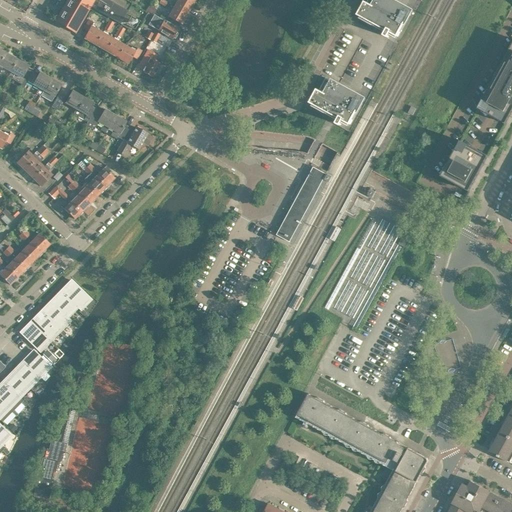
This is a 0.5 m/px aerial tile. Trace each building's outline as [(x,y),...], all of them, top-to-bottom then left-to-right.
[(67,0),(55,21),(75,33),(90,6),(120,24),(128,10),(110,0),(67,0)] [(193,4),(185,0),(177,0),(174,7),(187,14),(193,4)] [(365,1),(358,15),(362,17),(363,16),(387,29),(384,35),(388,37),(390,35),(396,38),(398,36),(401,31),(401,32),(413,10),(393,0),(369,0),(368,3),(365,1)] [(147,11),(153,15),(157,9),(150,5),(147,11)] [(168,17),(181,24),(187,14),(174,7),(168,17)] [(159,17),(153,27),(173,38),(178,29),(159,17)] [(91,25),(93,22),(89,20),(84,29),(88,31),(84,38),(96,45),(103,32),(91,25)] [(114,22),(110,20),(104,29),(109,32),(114,22)] [(125,28),(120,26),(113,38),(106,51),(117,57),(124,44),(118,41),(125,28)] [(113,38),(103,32),(96,45),(106,51),(113,38)] [(155,32),(151,40),(156,43),(160,34),(155,32)] [(137,47),(135,51),(124,44),(117,57),(128,63),(132,56),(137,58),(142,50),(137,47)] [(511,112),(511,45),(478,109),(492,116),(506,124),(511,112)] [(143,70),(142,71),(153,78),(154,76),(155,76),(157,72),(156,72),(161,64),(155,60),(158,55),(148,49),(138,67),(143,70)] [(0,71),(3,67),(11,72),(18,59),(6,53),(0,63),(0,71)] [(11,72),(8,77),(21,84),(20,86),(24,88),(28,81),(33,72),(27,69),(29,65),(18,59),(11,72)] [(33,72),(28,81),(39,88),(36,94),(40,96),(41,95),(42,95),(51,78),(40,72),(41,72),(40,71),(38,75),(33,72)] [(61,84),(51,78),(42,95),(52,101),(62,84),(61,84)] [(318,89),(310,103),(315,105),(315,104),(339,117),(336,123),(340,125),(342,122),(349,126),(350,124),(353,120),(365,98),(330,79),(327,78),(320,90),(318,89)] [(73,90),(65,103),(77,110),(84,97),(73,91),(73,90)] [(52,106),(59,111),(64,101),(57,97),(52,106)] [(77,110),(74,115),(85,121),(87,119),(88,120),(85,125),(91,128),(94,123),(95,123),(96,121),(93,119),(98,110),(92,106),(94,102),(93,102),(84,97),(77,110)] [(28,104),(25,110),(31,113),(34,108),(28,104)] [(412,107),(408,113),(413,116),(417,109),(412,107)] [(38,117),(41,112),(34,108),(31,113),(38,117)] [(96,124),(97,121),(104,125),(101,130),(106,132),(109,128),(116,115),(105,109),(103,113),(98,110),(93,119),(96,121),(95,123),(96,124)] [(119,133),(117,137),(119,138),(124,140),(130,128),(125,125),(127,121),(126,121),(116,115),(109,128),(119,133)] [(66,128),(58,123),(56,127),(64,132),(66,128)] [(117,151),(120,153),(126,156),(132,145),(138,149),(143,141),(148,144),(152,137),(147,134),(147,133),(136,127),(127,142),(124,140),(120,147),(119,148),(117,151)] [(15,135),(10,133),(9,136),(0,130),(0,147),(2,148),(5,142),(10,144),(15,135)] [(28,137),(11,154),(29,171),(46,154),(28,137)] [(119,138),(115,146),(119,148),(120,147),(124,140),(119,138)] [(469,191),(489,156),(474,148),(473,147),(461,140),(441,176),(455,183),(469,191)] [(93,142),(90,147),(96,150),(99,145),(93,142)] [(102,154),(105,149),(99,145),(96,150),(102,154)] [(46,154),(29,171),(46,189),(64,171),(46,154)] [(95,168),(90,164),(87,167),(91,172),(95,168)] [(83,170),(88,175),(91,172),(87,167),(83,170)] [(104,168),(96,176),(106,187),(115,178),(104,168)] [(106,187),(96,176),(92,172),(84,180),(88,185),(98,195),(106,187)] [(68,174),(65,178),(70,183),(74,180),(68,174)] [(79,185),(74,180),(70,183),(76,188),(79,185)] [(67,187),(72,192),(76,188),(70,183),(67,187)] [(79,185),(76,188),(80,193),(90,203),(98,195),(88,185),(84,189),(79,185)] [(290,241),(303,217),(305,218),(309,210),(307,209),(317,192),(304,185),(277,235),(290,241)] [(53,198),(58,193),(65,200),(68,197),(61,190),(57,186),(49,194),(53,198)] [(90,203),(80,193),(72,201),(82,211),(90,203)] [(64,209),(75,219),(82,211),(72,201),(64,209)] [(12,221),(19,213),(16,210),(12,214),(7,209),(3,212),(12,221)] [(5,214),(1,218),(7,225),(11,221),(5,214)] [(30,234),(26,229),(22,233),(27,237),(30,234)] [(411,233),(406,230),(399,243),(404,246),(411,233)] [(19,236),(23,241),(27,237),(22,233),(19,236)] [(50,244),(39,234),(31,242),(42,252),(50,244)] [(23,250),(34,260),(42,252),(31,242),(23,250)] [(14,250),(9,245),(6,249),(11,254),(14,250)] [(3,252),(8,257),(11,254),(6,249),(3,252)] [(34,260),(23,250),(15,258),(26,268),(34,260)] [(26,268),(15,258),(7,266),(18,276),(26,268)] [(0,273),(0,275),(10,285),(18,276),(7,266),(0,273)] [(72,280),(61,291),(77,307),(80,310),(81,310),(82,308),(83,308),(91,299),(72,280)] [(61,291),(51,301),(67,317),(68,317),(77,307),(61,291)] [(51,301),(41,311),(61,331),(62,329),(71,320),(68,317),(67,317),(51,301)] [(41,311),(31,322),(51,341),(52,340),(59,332),(61,334),(64,331),(62,329),(61,331),(41,311)] [(31,322),(21,332),(40,351),(50,342),(54,346),(56,344),(52,340),(51,341),(31,322)] [(507,328),(502,336),(506,338),(510,330),(507,328)] [(34,350),(24,361),(40,377),(40,376),(50,366),(34,350)] [(52,354),(48,358),(52,363),(57,358),(52,354)] [(24,361),(14,371),(30,387),(29,387),(33,391),(43,380),(40,376),(40,377),(24,361)] [(14,371),(4,382),(20,397),(29,387),(30,387),(14,371)] [(4,382),(0,385),(0,398),(13,411),(14,410),(22,402),(24,404),(27,401),(24,399),(23,400),(20,397),(4,382)] [(382,433),(369,426),(368,424),(362,421),(360,421),(347,414),(346,412),(340,409),(338,409),(325,402),(324,400),(318,397),(316,397),(309,393),(296,417),(305,422),(311,425),(337,439),(340,441),(360,452),(363,453),(376,460),(386,465),(390,457),(398,462),(402,456),(404,457),(376,508),(374,511),(400,511),(403,508),(404,507),(408,501),(408,499),(415,485),(417,482),(421,475),(423,474),(426,468),(426,466),(429,459),(409,448),(408,448),(398,443),(398,442),(391,438),(391,436),(384,433),(382,433)] [(0,398),(0,419),(2,422),(12,412),(16,416),(18,414),(14,410),(13,411),(0,398)] [(65,403),(56,441),(67,443),(76,406),(65,403)] [(17,427),(13,423),(8,427),(13,432),(17,427)] [(0,424),(0,445),(0,446),(1,445),(11,435),(0,424)] [(502,433),(511,438),(511,426),(507,424),(502,433)] [(511,438),(502,433),(496,443),(511,450),(511,438)] [(56,441),(51,440),(49,449),(47,449),(45,458),(43,457),(40,467),(38,466),(33,485),(34,485),(35,485),(33,495),(34,495),(48,498),(48,499),(49,499),(51,489),(49,488),(53,471),(55,471),(56,471),(55,471),(58,462),(60,463),(60,462),(62,453),(64,454),(64,453),(66,444),(67,444),(67,443),(56,441)] [(491,452),(510,462),(511,458),(511,450),(496,443),(491,452)] [(465,484),(454,504),(468,511),(477,511),(479,511),(482,507),(489,493),(470,483),(469,484),(466,485),(465,484)] [(489,493),(482,507),(491,511),(499,497),(493,493),(492,495),(489,493)] [(491,511),(503,511),(509,502),(499,497),(491,511)] [(511,511),(511,503),(509,502),(503,511),(511,511)] [(267,503),(262,511),(274,511),(277,508),(267,503)]
